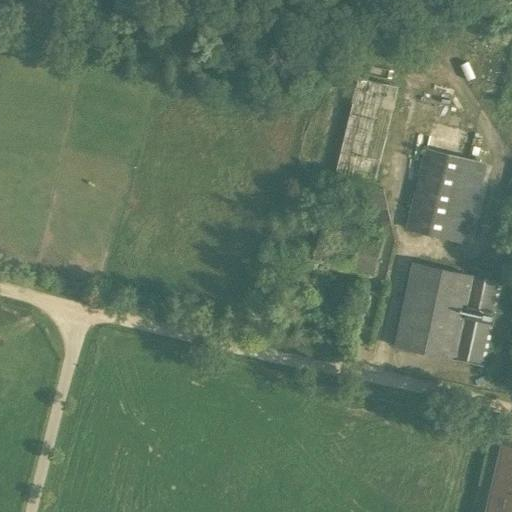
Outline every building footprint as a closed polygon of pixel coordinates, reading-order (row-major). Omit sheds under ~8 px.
[(511,54),(505,53),(499,86),(508,87),(511,68),(511,54)] [(374,187),(399,87),(357,77),(332,179),(369,188),(377,228),(391,225),(384,189),(374,187)] [(424,148),(405,230),(455,242),(473,160),(424,148)] [(343,268),(374,275),(382,238),(352,231),(351,234),(322,227),(315,258),(343,265),(343,268)] [(395,346),(483,366),(501,283),(492,281),(413,263),(395,346)] [(511,511),(511,444),(501,442),(485,511),(511,511)]
